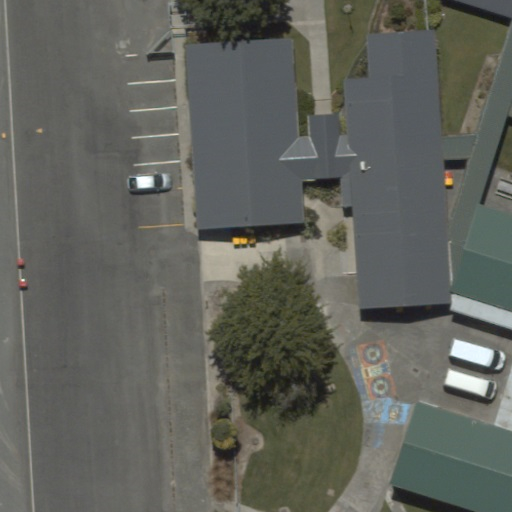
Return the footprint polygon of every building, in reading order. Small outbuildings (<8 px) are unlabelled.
[(334,315),(443,304),(415,19),(363,24),(366,55),(309,61),(334,315)] [(277,27),(176,35),(193,242),(293,234),(277,27)] [(511,209),(468,196),(442,277),(511,298),(511,209)] [(511,346),(492,410),(511,415),(511,346)] [(511,511),(511,423),(418,394),(387,491),(454,511),(511,511)]
